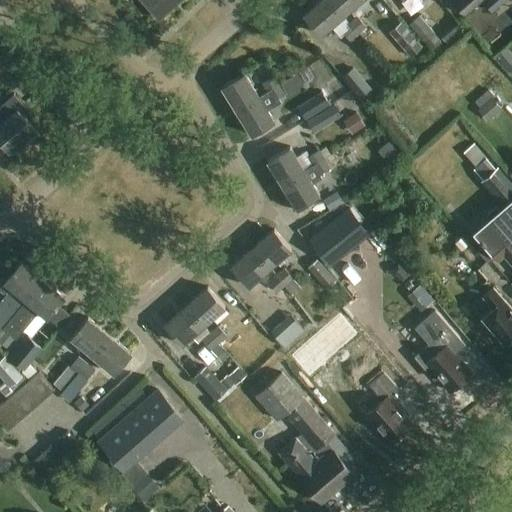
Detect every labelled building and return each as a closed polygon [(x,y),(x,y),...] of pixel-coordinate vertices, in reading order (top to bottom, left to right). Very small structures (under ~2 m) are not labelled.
[(141,0),(159,20),(180,0),(141,0)] [(342,18),(343,16),(328,0),(322,0),(304,16),(321,35),(332,26),(342,37),(346,34),(351,41),(366,28),(357,18),(348,25),(342,18)] [(328,0),(343,16),(361,0),(328,0)] [(483,0),(456,0),(453,3),(465,16),(483,0)] [(506,0),(485,0),(482,3),(492,13),(506,0)] [(442,43),(419,17),(410,26),(432,52),(442,43)] [(424,47),(402,22),(390,33),(412,58),(424,47)] [(456,47),(472,31),(464,23),(448,39),(456,47)] [(377,96),(354,69),(342,78),(365,106),(377,96)] [(222,87),(237,111),(260,98),(245,73),(222,87)] [(280,87),(275,78),(263,85),(268,94),(280,87)] [(280,87),(268,94),(274,102),(285,95),(280,87)] [(330,106),(322,93),(298,108),(306,120),(330,106)] [(275,122),(260,98),(237,111),(252,136),(275,122)] [(502,108),(492,98),(479,109),(489,120),(502,108)] [(342,117),(335,106),(307,123),(314,134),(342,117)] [(0,139),(11,151),(36,129),(18,109),(7,118),(0,110),(0,139)] [(283,185),(306,171),(291,147),(268,161),(283,185)] [(313,167),(326,159),(321,150),(308,158),(313,167)] [(326,159),(313,167),(318,175),(331,168),(326,159)] [(306,171),(283,185),(298,209),(321,196),(313,184),(320,179),(318,175),(313,167),(306,171)] [(511,184),(498,168),(483,181),(498,199),(504,194),(510,201),(474,232),(498,260),(505,253),(511,260),(511,184)] [(336,192),(323,200),(329,211),(343,202),(336,192)] [(349,209),(324,230),(341,252),(367,231),(349,209)] [(253,249),(270,268),(291,250),(274,230),(253,249)] [(292,293),(277,276),(270,268),(253,249),(231,267),(249,287),(259,278),(268,288),(272,285),(278,292),(273,296),(280,304),(292,293)] [(337,281),(319,260),(309,268),(327,290),(337,281)] [(0,302),(0,332),(43,280),(21,262),(11,275),(6,271),(0,277),(0,288),(6,294),(0,302)] [(284,270),(277,276),(292,293),(299,287),(284,270)] [(65,298),(43,280),(0,332),(0,341),(8,331),(17,338),(39,311),(48,318),(45,322),(55,330),(67,315),(58,308),(65,298)] [(511,337),(511,308),(494,287),(483,296),(493,307),(482,317),(505,344),(511,337)] [(186,306),(204,326),(225,307),(208,288),(186,306)] [(182,345),(204,326),(186,306),(165,325),(182,345)] [(464,345),(435,312),(422,323),(444,348),(426,363),(451,391),(472,373),(455,353),(464,345)] [(281,323),(270,332),(285,349),(295,340),(305,332),(290,315),(281,323)] [(71,338),(93,356),(110,336),(88,317),(71,338)] [(227,337),(218,326),(210,334),(219,344),(227,337)] [(210,334),(201,341),(210,351),(219,344),(210,334)] [(110,336),(93,356),(115,374),(132,354),(110,336)] [(43,349),(28,337),(11,359),(26,370),(43,349)] [(23,376),(6,356),(0,361),(0,375),(10,387),(23,376)] [(87,363),(80,356),(70,367),(78,374),(87,363)] [(227,374),(215,360),(195,377),(216,401),(227,392),(218,382),(227,374)] [(95,370),(87,363),(78,374),(86,381),(95,370)] [(56,389),(40,372),(0,407),(0,419),(10,431),(56,389)] [(404,395),(384,372),(370,385),(383,400),(366,415),(391,443),(413,424),(395,403),(404,395)] [(335,434),(282,373),(256,396),(276,419),(285,412),(302,433),(297,438),(296,438),(279,453),(322,503),(355,474),(334,450),(333,450),(326,441),(335,434)] [(185,417),(159,387),(99,440),(125,470),(185,417)] [(82,447),(68,431),(34,461),(48,477),(82,447)] [(161,488),(145,472),(130,486),(145,503),(161,488)]
